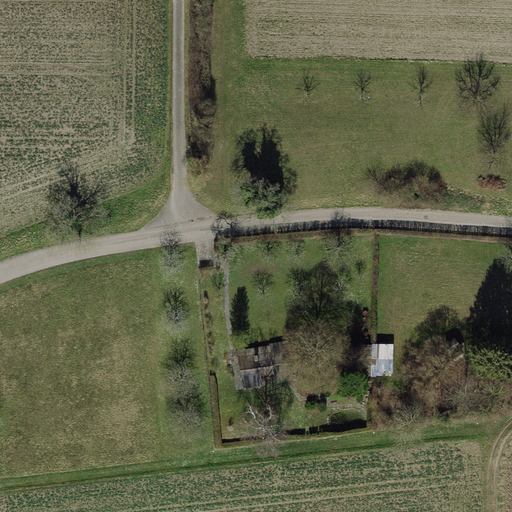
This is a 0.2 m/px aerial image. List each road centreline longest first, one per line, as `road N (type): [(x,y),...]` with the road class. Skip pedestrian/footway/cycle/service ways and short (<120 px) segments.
road 1 (unclassified): [(0,276),(104,242),(227,225),(398,217),(511,226)]
road 2 (track): [(182,0),(179,232)]
